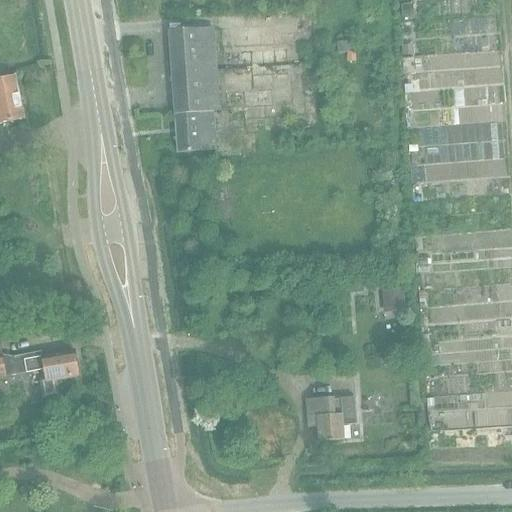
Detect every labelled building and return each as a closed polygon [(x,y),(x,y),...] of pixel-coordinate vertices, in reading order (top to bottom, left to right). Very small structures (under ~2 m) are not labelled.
[(412,4),(401,5),(402,17),(413,16),(412,4)] [(214,32),(170,35),(176,156),(216,154),(213,114),(219,114),(218,91),(202,91),(201,73),(217,73),(214,32)] [(348,41),(336,42),(337,53),(349,52),(348,41)] [(414,45),(401,46),(402,56),(414,55),(414,45)] [(15,76),(0,78),(0,124),(24,119),(15,76)] [(405,311),(403,286),(382,288),(384,313),(405,311)] [(15,362),(4,364),(6,377),(43,370),(45,381),(40,382),(44,399),(58,396),(55,380),(79,376),(74,351),(43,357),(42,352),(13,357),(15,362)] [(317,427),(318,442),(343,440),(342,426),(355,425),(354,398),(306,400),(308,427),(317,427)]
